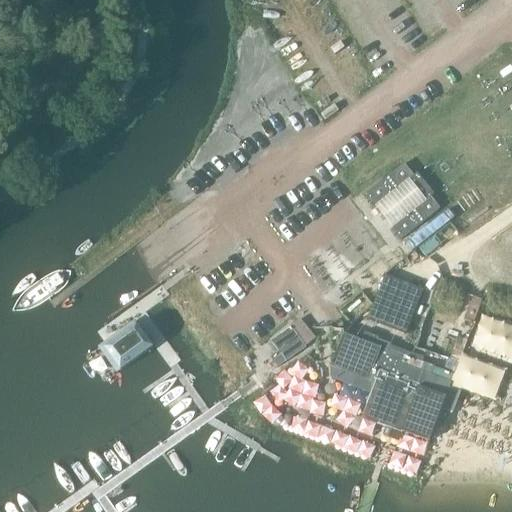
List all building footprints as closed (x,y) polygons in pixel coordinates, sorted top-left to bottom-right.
[(405,164),(366,195),(376,207),(377,206),(394,227),(393,228),(402,240),(441,210),(431,198),(435,195),(433,192),(418,174),(414,176),(405,164)] [(391,329),(400,309),(390,305),(381,324),(391,329)] [(455,343),(466,345),(473,313),(463,311),(455,343)] [(299,338),(271,358),(278,368),(306,348),(306,347),(316,339),(301,320),(272,343),(279,352),(298,336),(299,338)] [(134,323),(100,347),(117,371),(151,346),(134,323)] [(422,448),(427,450),(436,427),(438,422),(443,409),(445,404),(443,403),(453,378),(360,346),(343,339),(333,364),(329,373),(373,389),(360,424),(422,448)] [(314,405),(354,418),(362,392),(322,380),(314,405)]
